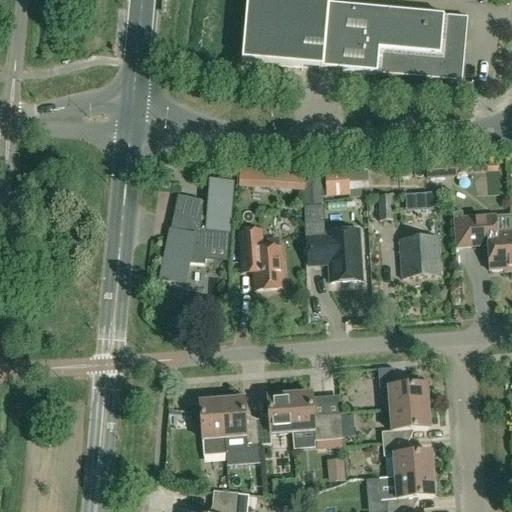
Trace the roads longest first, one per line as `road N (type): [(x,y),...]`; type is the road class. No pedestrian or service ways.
road 1 (residential): [(95,511),(131,119)]
road 2 (unclassified): [(131,119),(222,140),(284,144),(511,128)]
road 3 (residential): [(138,364),(463,339)]
road 4 (residential): [(474,511),(463,339)]
road 5 (unclassified): [(0,121),(131,119)]
